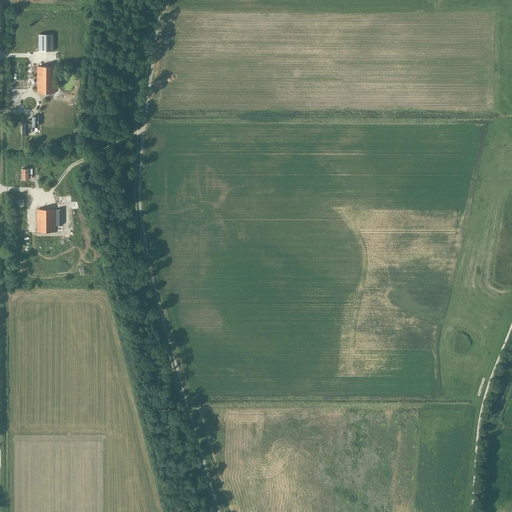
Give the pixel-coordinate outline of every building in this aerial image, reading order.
[(53,51),(53,34),(38,34),(38,51),(53,51)] [(37,93),(55,93),(55,67),(37,67),(37,93)] [(22,134),(28,134),(28,132),(32,132),(32,127),(38,126),(38,117),(32,117),(32,120),(28,120),(28,123),(22,123),(22,134)] [(28,178),(32,178),(32,169),(28,169),(22,169),(22,180),(28,180),(28,178)] [(54,232),(54,209),(37,209),(37,232),(54,232)]
